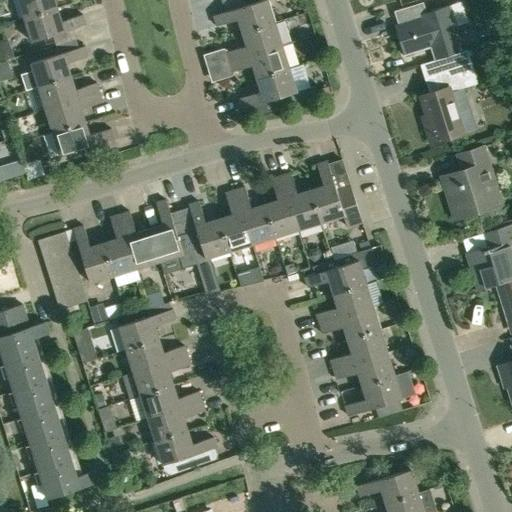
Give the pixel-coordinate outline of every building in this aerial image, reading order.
[(19,0),(25,18),(58,8),(55,0),(19,0)] [(242,32),(275,22),(268,0),(263,0),(214,15),(217,26),(238,19),(242,32)] [(398,25),(395,26),(404,56),(430,48),(434,60),(437,60),(463,51),(455,26),(468,22),(461,2),(449,6),(426,13),(420,15),(421,18),(398,25)] [(58,8),(25,18),(32,42),(86,25),(83,15),(62,21),(58,8)] [(242,32),(247,46),(226,52),(229,62),(282,45),(275,22),(242,32)] [(290,68),(282,45),(229,62),(232,72),(253,65),(257,79),(290,68)] [(31,63),(33,72),(22,75),(27,90),(38,87),(72,76),(68,63),(89,57),(86,46),(31,63)] [(428,93),(421,96),(421,97),(431,126),(427,127),(432,143),(464,133),(464,132),(476,128),(462,84),(477,79),(473,68),(472,64),(468,50),(463,51),(437,60),(441,71),(441,73),(434,75),(439,90),(429,93),(428,93)] [(257,79),(261,91),(240,98),(243,109),(247,107),(250,118),(300,102),(290,68),(257,79)] [(76,90),(72,76),(38,87),(45,110),(100,93),(97,83),(76,90)] [(100,93),(45,110),(52,133),(86,123),(82,109),(103,103),(100,93)] [(90,135),(86,123),(52,133),(60,156),(83,149),(86,159),(112,151),(108,141),(115,139),(111,129),(90,135)] [(464,170),(442,177),(456,219),(502,205),(483,146),(459,154),(464,170)] [(14,177),(20,175),(24,174),(24,173),(20,160),(9,163),(14,177)] [(334,181),(328,161),(317,164),(324,185),(311,190),(321,222),(344,215),(347,227),(363,222),(348,176),(334,181)] [(291,172),(281,175),(298,230),(321,222),(311,190),(298,194),(291,172)] [(298,230),(281,175),(271,179),(278,200),(265,204),(276,237),(298,230)] [(276,237),(265,204),(251,208),(245,187),(235,190),(253,244),(276,237)] [(253,244),(235,190),(225,193),(232,214),(219,218),(230,251),(253,244)] [(163,224),(150,228),(160,261),(184,253),(167,200),(156,203),(163,224)] [(206,259),(230,251),(219,218),(206,222),(199,201),(189,204),(197,228),(188,231),(193,248),(202,245),(206,259)] [(160,261),(150,228),(137,232),(130,211),(120,214),(137,268),(160,261)] [(137,268),(120,214),(110,217),(117,238),(104,242),(114,275),(137,268)] [(488,246),(466,253),(469,264),(473,263),(481,290),(500,284),(511,280),(511,248),(510,243),(510,242),(511,241),(511,224),(484,233),(488,246)] [(114,275),(104,242),(91,246),(84,226),(74,229),(91,283),(114,275)] [(66,231),(39,240),(42,250),(69,241),(66,231)] [(69,241),(42,250),(45,260),(73,251),(69,241)] [(334,260),(357,253),(353,241),(331,248),(334,260)] [(372,249),(313,267),(315,275),(305,278),(309,288),(329,281),(333,295),(367,284),(362,271),(378,266),(372,249)] [(73,251),(45,260),(48,270),(76,261),(73,251)] [(76,261),(48,270),(51,280),(79,272),(76,261)] [(259,267),(236,274),(240,286),(263,280),(259,267)] [(79,272),(51,280),(54,290),(82,282),(79,272)] [(511,280),(500,284),(508,310),(505,311),(508,322),(511,333),(511,280)] [(85,292),(82,282),(54,290),(58,300),(71,296),(85,292)] [(367,284),(333,295),(337,307),(317,314),(320,324),(374,307),(367,284)] [(71,296),(74,305),(88,301),(85,292),(71,296)] [(164,303),(161,294),(147,298),(150,308),(164,303)] [(61,310),(74,305),(71,296),(58,300),(61,310)] [(8,309),(0,311),(0,350),(1,352),(5,365),(9,378),(13,391),(17,405),(20,412),(22,418),(26,430),(30,443),(34,458),(39,472),(43,484),(47,499),(56,496),(81,488),(85,487),(97,483),(93,471),(81,475),(41,346),(40,343),(38,337),(49,334),(46,322),(38,324),(34,326),(30,327),(22,304),(8,309)] [(381,330),(374,307),(320,324),(323,333),(344,327),(348,340),(381,330)] [(127,349),(160,339),(156,325),(176,319),(173,309),(119,326),(127,349)] [(97,359),(87,328),(73,332),(82,363),(97,359)] [(381,330),(348,340),(352,353),(331,360),(334,370),(388,353),(381,330)] [(164,352),(160,339),(127,349),(134,372),(188,355),(184,345),(164,352)] [(511,346),(511,361),(501,365),(511,399),(511,346),(511,347),(511,346)] [(388,353),(334,370),(337,379),(358,373),(362,386),(395,376),(388,353)] [(191,365),(188,355),(134,372),(141,395),(174,385),(170,372),(191,365)] [(395,376),(362,386),(366,399),(345,406),(348,416),(403,399),(395,376)] [(174,385),(141,395),(148,418),(202,401),(199,391),(178,397),(174,385)] [(202,401),(148,418),(155,441),(189,431),(185,417),(205,411),(202,401)] [(108,406),(98,409),(104,431),(115,427),(108,406)] [(193,443),(189,431),(155,441),(163,465),(217,448),(213,437),(193,443)] [(119,440),(108,444),(111,453),(122,450),(119,440)] [(112,455),(117,469),(134,463),(129,450),(112,455)] [(116,472),(123,493),(136,489),(128,467),(116,472)] [(418,491),(411,470),(357,487),(360,497),(382,490),(386,503),(418,493),(430,489),(429,488),(418,491)] [(430,489),(418,493),(386,503),(389,511),(432,511),(437,511),(430,489)]
